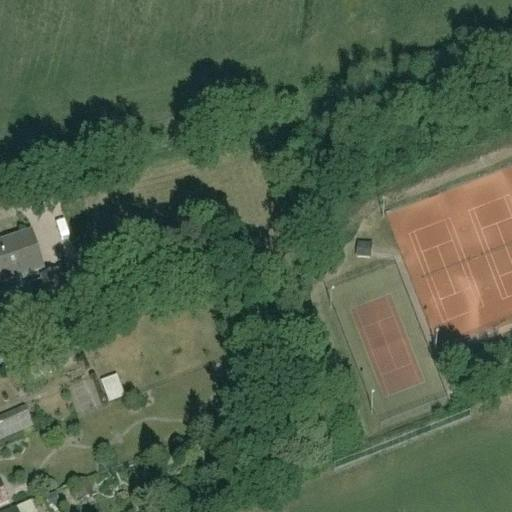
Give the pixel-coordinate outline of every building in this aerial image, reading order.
[(31,233),(0,243),(0,283),(43,269),(31,233)] [(50,305),(67,299),(66,297),(82,292),(73,266),(41,277),(50,305)] [(89,310),(59,320),(65,336),(95,325),(89,310)] [(70,345),(35,359),(40,372),(75,358),(70,345)] [(106,382),(114,404),(131,398),(122,376),(106,382)] [(25,406),(0,416),(0,439),(33,426),(25,406)] [(0,504),(8,501),(0,484),(0,504)] [(22,511),(40,511),(36,502),(21,509),(22,511)]
